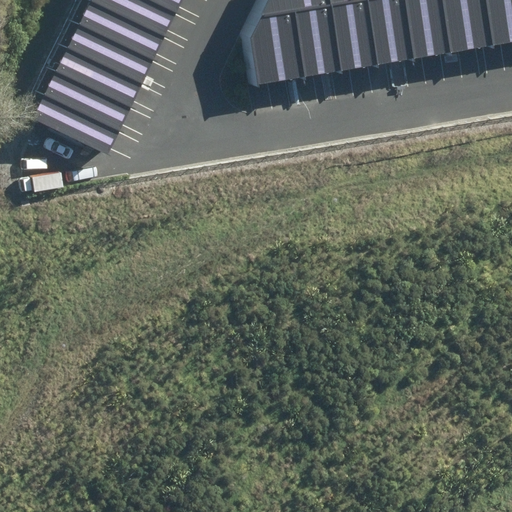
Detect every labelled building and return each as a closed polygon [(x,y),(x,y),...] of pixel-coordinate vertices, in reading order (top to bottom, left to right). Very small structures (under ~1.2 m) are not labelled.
[(150,40),(155,28),(95,0),(78,0),(70,17),(144,52),(150,40)] [(161,17),(167,5),(156,0),(95,0),(155,28),(161,17)] [(272,70),(295,66),(284,0),(278,0),(251,4),(240,30),(249,74),(272,70)] [(335,60),(324,0),(284,0),(295,66),(315,63),(335,60)] [(366,55),(356,0),(324,0),(335,60),(350,57),(366,55)] [(403,49),(395,0),(356,0),(366,55),(385,52),(403,49)] [(440,43),(432,0),(395,0),(403,49),(422,46),(440,43)] [(483,35),(477,0),(432,0),(440,43),(462,39),(483,35)] [(511,30),(511,0),(477,0),(483,35),(505,32),(511,30)] [(138,64),(144,52),(70,17),(59,40),(133,76),(138,64)] [(127,87),(133,76),(59,40),(47,64),(121,99),(127,87)] [(116,111),(121,99),(47,64),(36,87),(110,123),(116,111)] [(104,135),(110,123),(36,87),(25,111),(99,146),(104,135)]
